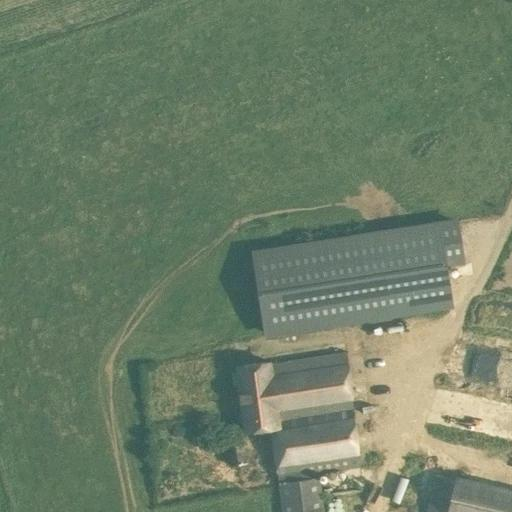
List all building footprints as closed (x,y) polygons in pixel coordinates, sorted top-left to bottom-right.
[(453,307),(446,266),(464,263),(457,217),(251,250),(266,336),(453,307)] [(237,368),(241,399),(350,387),(347,358),(271,367),(271,364),(237,368)] [(359,468),(350,387),(241,399),(244,430),(269,428),(275,473),(277,475),(279,484),(277,485),(281,511),(323,511),(319,477),(315,477),(315,474),(359,468)] [(227,466),(246,462),(243,440),(224,443),(227,466)] [(511,511),(511,491),(436,475),(425,511),(511,511)]
